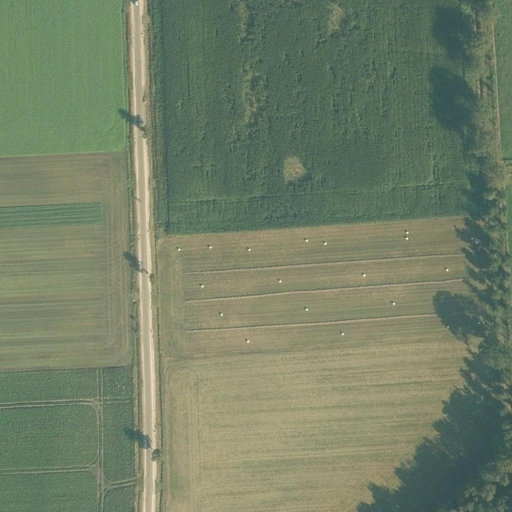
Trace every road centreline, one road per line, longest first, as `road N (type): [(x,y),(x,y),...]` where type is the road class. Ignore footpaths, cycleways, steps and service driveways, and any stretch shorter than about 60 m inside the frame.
road 1 (unclassified): [(146,511),(134,0)]
road 2 (track): [(509,461),(481,0)]
